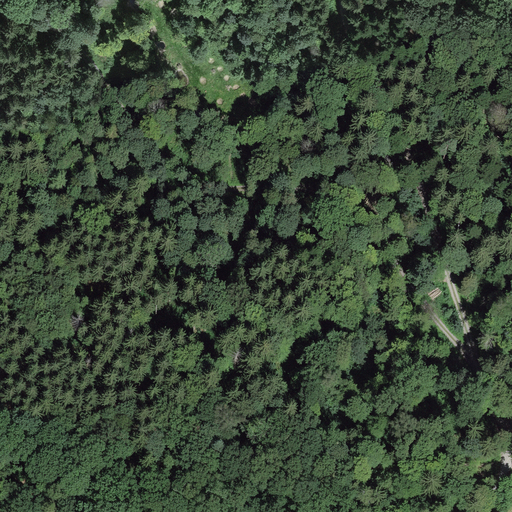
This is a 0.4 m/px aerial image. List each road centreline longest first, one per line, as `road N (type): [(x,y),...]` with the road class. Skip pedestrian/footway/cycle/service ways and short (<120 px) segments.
road 1 (track): [(476,366),(361,210),(306,187),(232,190),(194,180),(145,138),(79,48),(35,13),(0,1)]
road 2 (track): [(343,0),(349,37),(422,183),(476,366),(511,433)]
road 3 (track): [(406,281),(92,221),(62,229),(0,274)]
